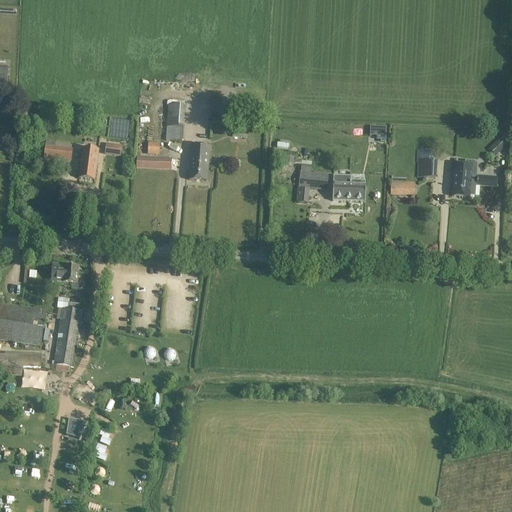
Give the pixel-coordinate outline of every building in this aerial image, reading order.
[(182,143),(185,108),(168,106),(165,141),(182,143)] [(376,135),(376,139),(386,140),(386,126),(377,126),(376,135)] [(234,127),(233,139),(247,139),(248,128),(234,127)] [(493,146),(500,153),(508,146),(501,139),(493,146)] [(159,156),(160,143),(148,143),(148,156),(159,156)] [(106,144),(104,156),(120,158),(121,146),(106,144)] [(46,147),(44,159),(71,162),(72,150),(55,148),(46,147)] [(189,181),(207,182),(209,148),(192,147),(189,181)] [(83,149),(79,180),(95,181),(99,151),(83,149)] [(418,152),(417,162),(420,162),(419,178),(436,179),(437,162),(434,162),(426,162),(427,152),(418,152)] [(171,172),(171,159),(137,158),(137,170),(171,172)] [(454,166),(452,197),(469,198),(469,197),(475,197),(476,187),(496,189),(497,178),(477,177),(478,165),(475,162),(465,161),(465,167),(454,166)] [(299,172),(298,187),(327,190),(328,175),(313,174),(311,173),(301,173),(299,172)] [(334,177),(333,202),(349,202),(364,203),(365,182),(350,182),(350,178),(334,177)] [(391,183),(391,197),(415,197),(415,183),(391,183)] [(297,188),(296,202),(307,203),(309,189),(297,188)] [(63,284),(72,284),(71,290),(83,291),(84,283),(83,281),(83,279),(83,278),(82,277),(81,276),(79,275),(78,275),(78,268),(65,267),(65,265),(52,265),(52,283),(63,284)] [(60,317),(53,366),(74,369),(82,312),(79,312),(80,302),(60,300),(59,309),(57,309),(56,315),(60,317)] [(0,303),(0,341),(40,348),(46,311),(0,303)] [(0,353),(0,375),(22,377),(22,368),(41,368),(42,355),(0,353)] [(71,421),(66,435),(79,439),(83,425),(71,421)] [(8,457),(9,443),(1,443),(0,456),(8,457)]
